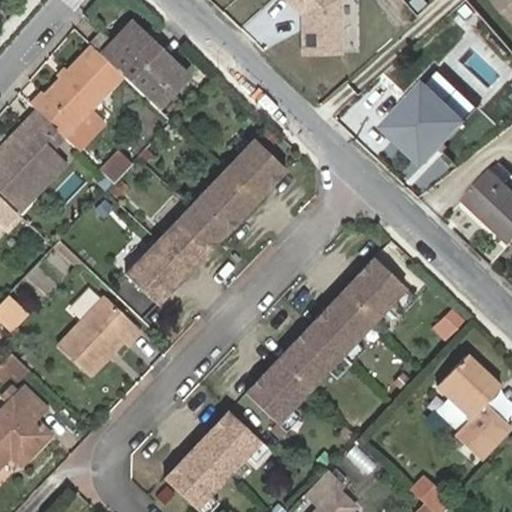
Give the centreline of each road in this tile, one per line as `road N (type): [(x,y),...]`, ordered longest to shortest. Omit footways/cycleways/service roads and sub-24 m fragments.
road 1 (residential): [(365,176),(91,471),(135,511)]
road 2 (residential): [(177,0),(365,176)]
road 3 (residential): [(365,176),(511,315)]
